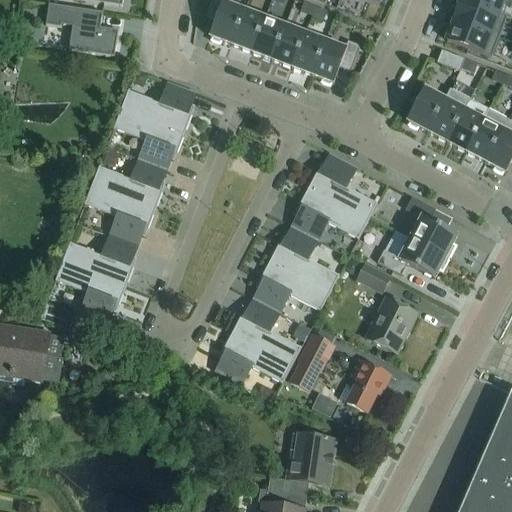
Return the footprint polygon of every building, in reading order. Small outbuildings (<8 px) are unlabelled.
[(71,0),(122,8),(122,0),(71,0)] [(211,0),(205,18),(216,23),(210,40),(211,40),(210,43),(219,47),(221,44),(231,48),(244,13),(224,5),(225,0),(211,0)] [(462,0),(462,2),(498,16),(498,15),(503,0),(462,0)] [(462,2),(454,22),(499,39),(507,18),(498,15),(498,16),(462,2)] [(312,17),(314,9),(303,5),(300,12),(312,17)] [(48,6),(45,27),(60,30),(61,27),(72,28),(68,52),(114,59),(118,32),(100,30),(102,15),(48,6)] [(314,9),(312,17),(323,21),(326,14),(314,9)] [(244,13),(231,48),(251,55),(264,21),(244,13)] [(264,21),(251,55),(271,63),(284,28),(264,21)] [(454,22),(446,43),(491,60),(499,39),(454,22)] [(284,28),(271,63),(291,71),(304,36),(284,28)] [(304,36),(291,71),(311,78),(325,44),(304,36)] [(15,41),(13,53),(21,54),(23,42),(15,41)] [(325,44),(311,78),(321,82),(320,85),(330,89),(331,86),(332,86),(339,69),(350,74),(360,48),(347,44),(345,51),(325,44)] [(441,53),(436,65),(459,74),(464,61),(441,53)] [(464,62),(461,71),(472,75),(476,67),(464,62)] [(502,85),(505,77),(494,73),(491,81),(502,85)] [(511,79),(505,77),(502,85),(511,88),(511,79)] [(128,93),(121,112),(184,136),(191,118),(187,116),(195,96),(168,86),(161,106),(128,93)] [(424,91),(407,124),(409,125),(407,128),(416,132),(417,130),(427,135),(444,102),(444,101),(424,91)] [(444,102),(427,135),(446,145),(463,112),(464,112),(469,102),(449,91),(444,101),(444,102)] [(463,112),(446,145),(465,155),(483,122),(482,122),(488,111),(469,102),(464,112),(463,112)] [(121,112),(114,130),(145,143),(138,162),(166,173),(173,153),(177,155),(184,136),(121,112)] [(484,165),(507,122),(488,112),(482,123),(465,156),(484,166),(484,165)] [(511,124),(507,122),(484,165),(494,170),(493,173),(501,177),(503,174),(504,175),(511,160),(511,124)] [(316,174),(307,192),(367,224),(377,206),(345,189),(355,170),(330,157),(320,176),(316,174)] [(99,169),(92,188),(155,212),(162,194),(158,192),(166,173),(138,162),(131,181),(99,169)] [(92,188),(85,207),(116,219),(109,238),(137,249),(144,229),(148,231),(155,212),(92,188)] [(301,211),(292,230),(319,244),(328,226),(358,241),(367,224),(307,192),(298,209),(301,211)] [(411,241),(449,261),(457,249),(453,247),(458,239),(430,225),(436,212),(412,200),(405,212),(421,222),(411,241)] [(278,247),(269,264),(330,296),(339,278),(309,262),(319,244),(292,230),(282,248),(278,247)] [(70,245),(62,264),(126,289),(133,270),(129,269),(137,249),(109,238),(102,257),(70,245)] [(383,253),(377,265),(401,278),(407,266),(434,281),(439,272),(442,274),(448,261),(410,241),(399,261),(383,253)] [(62,264),(55,283),(89,296),(81,316),(82,316),(107,326),(115,306),(119,307),(126,289),(62,264)] [(263,284),(253,302),(281,316),(290,298),(320,314),(330,296),(269,264),(260,282),(263,284)] [(364,266),(355,284),(382,298),(391,280),(364,266)] [(385,301),(365,341),(391,354),(403,330),(408,332),(416,316),(399,308),(400,305),(399,302),(394,299),(391,301),(390,303),(385,301)] [(240,319),(231,336),(292,368),(301,350),(271,334),(281,316),(253,302),(244,321),(240,319)] [(46,307),(40,322),(75,335),(80,320),(46,307)] [(0,372),(9,374),(9,376),(13,377),(14,375),(41,379),(40,383),(41,384),(41,381),(53,383),(59,376),(62,358),(46,356),(49,336),(0,328),(0,372)] [(225,356),(215,375),(240,388),(249,369),(282,386),(292,368),(231,336),(221,354),(225,356)] [(320,375),(334,349),(312,337),(298,364),(300,365),(289,385),(308,394),(318,374),(320,375)] [(359,380),(346,406),(366,416),(380,387),(377,386),(383,375),(359,363),(352,376),(359,380)] [(511,511),(511,395),(460,511),(511,511)] [(336,406),(318,397),(310,413),(329,421),(336,406)] [(331,420),(342,425),(347,414),(337,409),(331,420)] [(267,493),(306,498),(308,486),(329,489),(336,442),(298,436),(293,465),(288,464),(286,483),(269,480),(267,493)] [(306,498),(267,493),(259,492),(257,504),(262,505),(261,511),(304,511),(305,511),(304,511),(306,498)]
